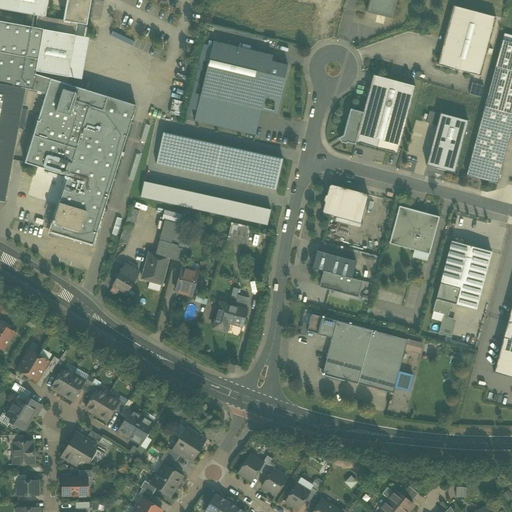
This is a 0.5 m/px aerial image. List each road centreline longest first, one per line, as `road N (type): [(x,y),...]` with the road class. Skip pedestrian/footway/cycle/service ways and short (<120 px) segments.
road 1 (tertiary): [(254,403),(195,378),(0,254)]
road 2 (tertiary): [(511,444),(361,432),(254,403)]
road 3 (unclassified): [(254,403),(306,155)]
road 4 (unclassified): [(306,155),(511,209)]
